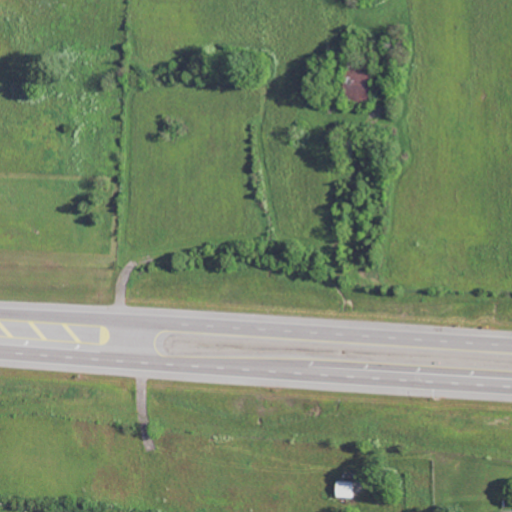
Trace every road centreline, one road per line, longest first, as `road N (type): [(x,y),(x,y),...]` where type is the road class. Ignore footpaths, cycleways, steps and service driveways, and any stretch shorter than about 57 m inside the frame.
road 1 (secondary): [(85,337),(163,364),(511,387)]
road 2 (secondary): [(511,344),(170,323),(85,337)]
